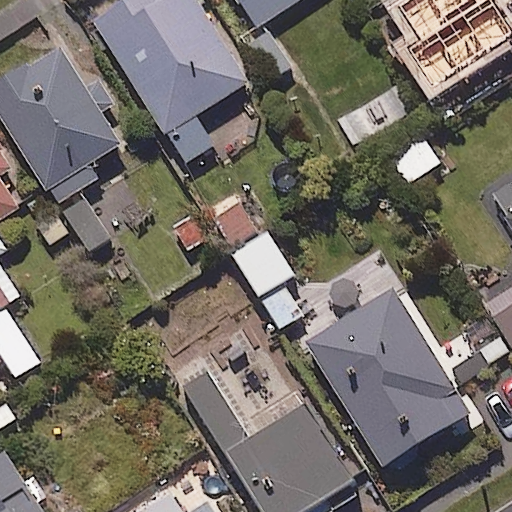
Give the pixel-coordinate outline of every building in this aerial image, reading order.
[(197,111),(251,78),(203,0),(124,0),(99,16),(187,160),(216,142),(197,111)] [(267,19),(297,0),(242,0),(258,25),(267,19)] [(511,0),(467,0),(400,42),(413,63),(424,56),(435,73),(455,60),(472,88),(511,62),(511,0)] [(283,44),(267,19),(258,25),(239,37),(273,92),(302,74),(283,44)] [(0,77),(0,104),(61,200),(91,181),(96,189),(106,182),(91,159),(122,138),(58,40),(0,77)] [(460,80),(424,102),(437,125),(474,103),(460,80)] [(0,216),(19,204),(2,178),(21,166),(0,132),(0,216)] [(442,159),(426,135),(394,156),(410,180),(442,159)] [(511,179),(494,190),(511,218),(511,179)] [(288,279),(298,273),(249,190),(211,213),(280,329),(308,313),(288,279)] [(47,191),(24,206),(49,245),(73,230),(47,191)] [(111,236),(85,195),(66,208),(92,249),(111,236)] [(198,203),(166,221),(185,255),(217,237),(198,203)] [(0,307),(7,303),(23,294),(0,258),(0,250),(5,247),(0,238),(0,307)] [(397,281),(308,335),(385,462),(474,409),(397,281)] [(511,286),(490,300),(511,337),(511,286)] [(0,307),(0,361),(5,358),(17,377),(44,360),(7,303),(0,307)] [(511,346),(500,331),(451,369),(463,385),(511,346)] [(254,432),(211,366),(183,384),(264,511),(328,511),(366,488),(308,397),(254,432)] [(0,439),(0,511),(47,511),(2,443),(0,439)] [(219,511),(212,499),(190,511),(184,511),(172,491),(137,511),(219,511)]
